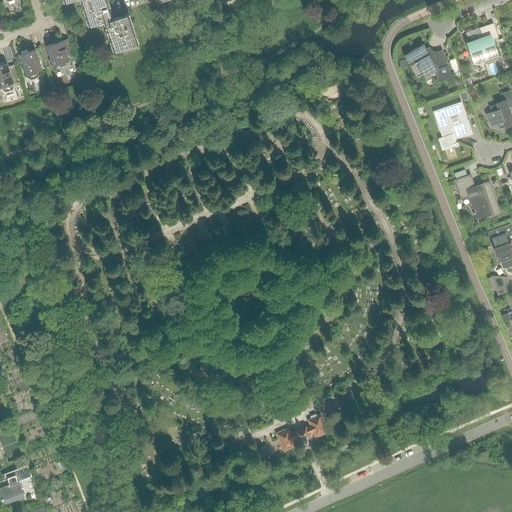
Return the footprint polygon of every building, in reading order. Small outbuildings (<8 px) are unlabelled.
[(138,45),(131,24),(128,14),(113,19),(107,0),(62,0),(64,3),(74,0),(79,0),(88,28),(103,23),(113,53),(138,45)] [(476,40),(467,43),(474,63),(483,60),(483,62),(490,59),(489,58),(499,54),(496,48),(495,49),(493,41),(494,41),(488,25),(482,27),(486,37),(482,38),(482,36),(475,39),(476,40)] [(73,51),(69,38),(46,46),(53,67),(57,65),(60,67),(67,65),(68,62),(69,61),(66,53),(73,51)] [(439,82),(452,78),(446,60),(435,64),(423,45),(404,56),(410,66),(417,77),(421,75),(423,78),(433,72),(439,82)] [(37,72),(42,70),(35,49),(19,55),(26,75),(27,75),(28,78),(31,79),(37,77),(38,74),(37,72)] [(7,63),(0,65),(0,88),(2,88),(3,90),(5,92),(12,90),(13,87),(12,84),(13,84),(7,63)] [(505,128),(511,125),(511,116),(509,108),(511,106),(511,97),(509,91),(503,94),(505,100),(496,104),(496,105),(489,107),(491,112),(486,114),(491,126),(497,124),(499,129),(504,127),(505,128)] [(466,92),(460,94),(463,102),(468,100),(466,92)] [(472,134),(461,103),(434,112),(443,138),(439,139),(442,150),(455,146),(455,147),(458,146),(457,143),(456,143),(454,138),(464,135),(465,136),(472,134)] [(466,169),(456,172),(458,178),(468,175),(466,169)] [(487,215),(488,218),(500,214),(489,182),(474,187),(470,175),(455,181),(461,199),(468,196),(476,219),(487,215)] [(511,231),(509,224),(489,231),(492,239),(495,247),(493,248),(495,252),(496,252),(502,270),(511,266),(511,251),(510,247),(511,246),(510,242),(511,240),(511,231)] [(507,285),(505,278),(492,276),(496,289),(507,285)] [(511,321),(508,313),(501,316),(503,323),(511,321)] [(7,413),(0,415),(0,416),(3,424),(10,422),(7,413)] [(313,432),(316,437),(327,432),(324,425),(323,423),(320,416),(308,420),(310,426),(295,432),(290,434),(288,429),(277,434),(284,451),(295,446),(293,441),(298,439),(309,434),(313,432)] [(265,446),(254,450),(259,463),(270,459),(265,446)] [(23,496),(18,482),(32,477),(28,465),(16,470),(18,476),(0,482),(0,493),(3,503),(23,496)]
